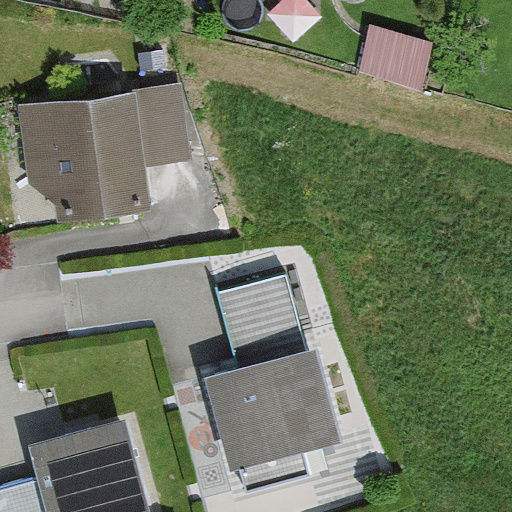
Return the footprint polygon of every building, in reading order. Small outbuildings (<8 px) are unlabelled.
[(319,19),(306,0),(282,0),(271,8),(292,38),(319,19)] [(433,35),(372,20),(360,68),(421,83),(433,35)] [(192,165),(179,86),(23,112),(42,226),(157,208),(151,172),(192,165)] [(229,468),(346,435),(323,350),(306,354),(286,281),(223,299),(243,371),(205,381),(229,468)] [(154,511),(126,423),(33,446),(42,481),(0,491),(0,511),(154,511)]
